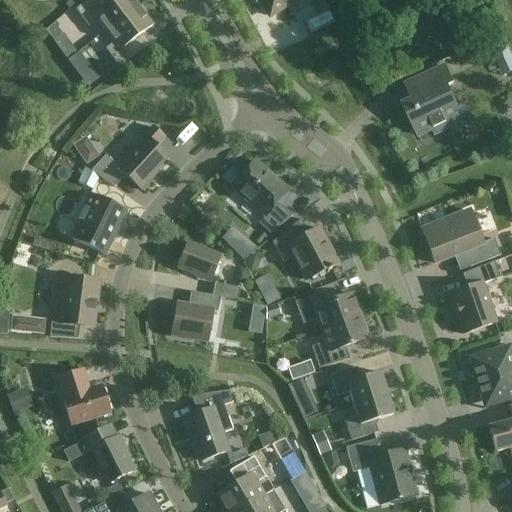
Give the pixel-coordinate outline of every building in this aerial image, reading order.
[(97,21),(106,32),(138,7),(132,0),(107,0),(107,1),(106,0),(89,0),(76,11),(88,27),(97,21)] [(258,0),(270,17),(296,0),(254,0),(256,2),(258,0)] [(443,42),(472,31),(462,5),(433,16),(443,42)] [(153,26),(138,7),(106,32),(114,43),(105,50),(119,67),(143,49),(136,39),(153,26)] [(56,24),(46,31),(54,41),(63,34),(56,24)] [(84,73),(104,61),(91,38),(70,50),(84,73)] [(422,98),(404,106),(419,137),(433,130),(435,135),(450,128),(452,134),(476,123),(466,101),(457,106),(448,87),(454,84),(446,67),(415,82),(422,98)] [(91,172),(100,178),(114,188),(125,176),(141,191),(152,180),(150,178),(167,159),(156,148),(164,139),(152,128),(117,166),(106,156),(91,172)] [(100,158),(86,138),(73,147),(87,167),(100,158)] [(258,225),(270,235),(292,217),(277,204),(288,192),(254,162),(232,188),(265,217),(258,225)] [(78,183),(93,191),(100,178),(91,172),(85,169),(78,183)] [(126,213),(127,212),(91,194),(84,207),(85,207),(78,220),(84,223),(75,241),(72,239),(72,240),(105,257),(106,255),(103,254),(124,211),(126,213)] [(470,212),(421,231),(434,264),(463,253),(469,268),(500,256),(494,240),(482,244),(470,212)] [(293,258),(306,282),(338,265),(319,229),(308,235),(301,220),(272,243),(283,263),(293,258)] [(33,238),(30,246),(39,249),(42,241),(33,238)] [(15,240),(9,259),(20,263),(27,245),(15,240)] [(177,269),(210,282),(220,256),(187,244),(177,269)] [(257,268),(259,263),(255,256),(244,261),(250,272),(257,268)] [(494,263),(463,275),(467,289),(447,297),(452,312),(455,311),(463,335),(496,324),(483,285),(500,279),(494,263)] [(240,268),(234,271),(233,277),(236,282),(242,284),(247,281),(249,275),(246,269),(240,268)] [(66,279),(60,324),(52,323),(51,338),(78,340),(79,327),(92,329),(98,283),(84,281),(83,278),(79,276),(76,276),(72,276),(70,279),(66,279)] [(212,297),(238,301),(240,289),(214,285),(212,297)] [(318,320),(322,331),(360,317),(352,295),(329,304),(324,292),(294,303),(303,325),(318,320)] [(176,304),(170,336),(208,343),(213,312),(217,313),(220,298),(190,293),(188,307),(176,304)] [(253,306),(251,316),(263,318),(265,308),(253,306)] [(0,335),(6,336),(9,312),(0,311),(0,335)] [(46,321),(12,317),(10,333),(44,337),(46,321)] [(368,339),(360,317),(322,331),(327,342),(311,348),(319,370),(350,360),(345,347),(368,339)] [(484,410),(511,401),(511,352),(510,346),(468,359),(484,410)] [(310,362),(303,364),(307,376),(315,373),(310,362)] [(349,393),(353,405),(386,395),(380,373),(361,379),(357,368),(330,376),(337,397),(349,393)] [(63,400),(71,426),(109,414),(101,388),(87,392),(85,386),(86,385),(82,372),(58,380),(64,399),(63,400)] [(291,385),(295,400),(309,396),(305,381),(291,385)] [(14,414),(32,406),(24,389),(7,396),(14,414)] [(186,419),(201,462),(230,452),(224,434),(232,431),(224,407),(233,403),(229,392),(191,397),(197,415),(186,419)] [(393,416),(386,395),(353,405),(357,417),(344,421),(351,442),(378,434),(374,422),(393,416)] [(511,417),(511,421),(488,428),(495,453),(511,448),(511,407),(510,408),(511,417)] [(92,451),(108,485),(134,472),(123,450),(125,449),(119,437),(106,444),(100,431),(77,442),(83,456),(92,451)] [(274,431),(258,437),(262,449),(278,442),(274,431)] [(313,442),(319,456),(330,451),(324,437),(313,442)] [(381,457),(376,441),(346,449),(352,474),(371,469),(380,506),(412,497),(405,469),(407,468),(403,451),(381,457)] [(335,453),(323,456),(326,468),(338,465),(335,453)] [(284,465),(292,479),(303,472),(295,458),(284,465)] [(217,496),(227,511),(237,511),(263,497),(258,488),(267,482),(253,459),(229,473),(236,485),(217,496)] [(303,472),(292,479),(292,480),(299,492),(310,486),(304,473),(303,472)] [(117,485),(104,492),(109,501),(122,494),(117,485)] [(67,487),(52,494),(53,497),(61,511),(79,511),(72,497),(67,487)] [(0,509),(6,507),(5,506),(15,501),(9,489),(0,493),(0,509)] [(122,494),(94,509),(95,511),(153,511),(153,510),(156,509),(148,495),(128,505),(122,494)] [(268,506),(263,497),(237,511),(284,511),(278,500),(268,506)]
